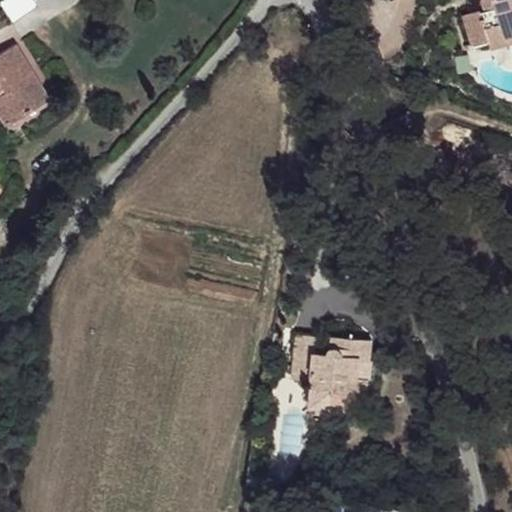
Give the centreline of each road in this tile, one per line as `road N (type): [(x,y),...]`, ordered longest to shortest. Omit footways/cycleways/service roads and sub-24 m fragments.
road 1 (residential): [(478,511),(466,446),(382,176),(312,0)]
road 2 (tertiary): [(0,388),(44,280),(94,192),(260,0)]
